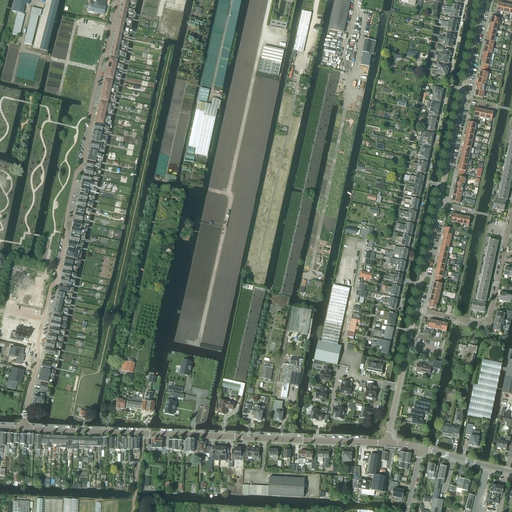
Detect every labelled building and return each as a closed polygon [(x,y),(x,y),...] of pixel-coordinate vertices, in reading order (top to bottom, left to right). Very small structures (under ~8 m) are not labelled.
[(12,35),(11,41),(17,42),(19,36),(24,14),(22,14),(24,4),(28,5),(29,0),(14,0),(11,11),(17,13),(15,24),(13,31),(12,35)] [(51,0),(49,12),(40,49),(46,51),(54,22),(59,0),(51,0)] [(93,14),(93,13),(104,15),(105,7),(104,7),(106,0),(105,0),(97,0),(97,2),(95,2),(95,5),(91,4),(92,1),(90,1),(89,6),(87,12),(93,14)] [(340,0),(334,0),(328,30),(344,33),(350,2),(340,0)] [(32,8),(30,14),(31,14),(38,16),(40,16),(41,10),(32,8)] [(450,17),(458,19),(459,18),(460,18),(460,16),(459,15),(460,13),(445,9),(444,12),(448,13),(451,13),(450,17)] [(303,52),(312,13),(302,11),(300,23),(294,50),(303,52)] [(31,15),(24,44),(31,45),(38,16),(31,14),(31,15)] [(490,20),(489,23),(490,23),(498,25),(500,25),(500,23),(500,22),(500,21),(499,21),(499,19),(496,18),(491,17),(491,20),(490,20)] [(117,19),(116,24),(120,25),(120,27),(123,28),(124,23),(127,24),(128,22),(117,19)] [(442,21),(441,24),(457,27),(457,25),(458,24),(459,23),(458,22),(458,21),(450,19),(449,23),(442,21)] [(116,24),(115,31),(128,34),(128,32),(126,32),(123,31),(123,28),(120,27),(120,25),(116,24)] [(441,24),(441,27),(448,28),(447,32),(455,34),(455,33),(457,32),(457,31),(456,30),(457,27),(441,24)] [(439,37),(438,39),(453,42),(454,39),(455,39),(456,37),(455,36),(447,34),(446,38),(445,38),(439,37)] [(365,39),(363,52),(366,52),(373,54),(376,41),(365,39)] [(444,47),(452,48),(453,47),(454,46),(453,45),(453,42),(438,39),(438,41),(441,42),(445,43),(444,47)] [(264,46),(259,71),(278,76),(284,51),(264,46)] [(485,47),(484,53),(491,54),(494,55),(495,52),(496,49),(493,49),(485,47)] [(439,54),(438,56),(450,59),(450,56),(452,55),(452,54),(451,53),(451,52),(443,51),(442,55),(439,54)] [(441,63),(448,65),(449,64),(450,64),(450,62),(449,61),(450,59),(438,56),(438,58),(436,63),(440,64),(441,63)] [(109,58),(108,64),(116,65),(116,66),(119,66),(123,67),(123,65),(121,65),(116,64),(117,60),(109,58)] [(431,72),(431,74),(431,75),(432,76),(433,77),(438,78),(438,75),(446,77),(446,76),(447,75),(448,73),(447,72),(448,67),(438,65),(437,70),(436,69),(435,69),(434,70),(432,70),(432,71),(431,72)] [(480,72),(479,78),(487,80),(488,73),(487,73),(481,72),(480,72)] [(201,88),(198,101),(207,103),(210,90),(201,88)] [(435,91),(434,95),(443,97),(444,93),(443,93),(443,90),(434,88),(434,91),(435,91)] [(102,90),(101,95),(115,98),(115,96),(112,95),(112,96),(109,95),(110,92),(102,90)] [(476,91),(475,97),(482,99),(484,92),(476,91)] [(432,101),(440,103),(441,100),(442,100),(443,97),(434,95),(433,99),(432,98),(432,101)] [(206,104),(197,148),(195,154),(207,156),(217,109),(219,110),(221,101),(213,99),(211,105),(207,104),(206,104)] [(100,102),(98,107),(106,109),(109,110),(111,111),(112,108),(110,107),(110,108),(106,108),(107,104),(100,102)] [(198,102),(189,146),(197,148),(206,104),(198,102)] [(432,106),(431,109),(440,111),(440,108),(440,105),(431,103),(431,105),(432,106)] [(428,116),(437,117),(438,115),(439,115),(440,111),(431,109),(430,114),(429,114),(428,116)] [(421,120),(420,122),(435,126),(436,123),(437,123),(438,121),(437,120),(437,119),(429,118),(428,122),(421,120)] [(426,130),(434,132),(434,131),(435,131),(436,131),(436,129),(435,128),(435,126),(420,122),(420,124),(423,125),(422,125),(427,126),(426,130)] [(422,132),(420,138),(433,141),(434,137),(433,137),(433,134),(425,132),(422,132)] [(420,138),(419,144),(422,145),(431,147),(431,144),(432,144),(433,141),(420,138)] [(91,142),(89,148),(97,150),(96,151),(103,152),(104,150),(100,149),(101,144),(91,142)] [(422,149),(421,153),(430,155),(431,151),(430,151),(431,149),(422,147),(421,149),(422,149)] [(89,150),(88,155),(103,159),(103,156),(97,155),(97,152),(89,150)] [(419,159),(428,161),(428,159),(429,159),(430,155),(421,153),(420,157),(419,157),(419,159)] [(417,173),(425,174),(426,174),(427,171),(426,171),(426,169),(412,166),(409,166),(409,168),(412,169),(418,170),(417,173)] [(511,174),(504,173),(502,182),(510,184),(511,175),(511,174)] [(457,177),(456,184),(464,185),(465,179),(464,179),(457,177)] [(407,178),(407,181),(409,182),(415,183),(414,185),(422,187),(423,186),(423,184),(423,183),(423,182),(409,179),(407,178)] [(502,182),(500,191),(509,192),(510,184),(502,182)] [(405,189),(404,192),(407,192),(412,193),(412,196),(420,198),(420,197),(420,196),(421,195),(421,194),(421,192),(407,189),(407,190),(405,189)] [(500,191),(498,202),(500,202),(505,203),(506,201),(507,201),(508,197),(509,192),(500,191)] [(453,196),(452,202),(460,204),(461,198),(453,196)] [(409,209),(417,211),(417,210),(418,209),(418,207),(418,205),(402,202),(401,202),(401,204),(404,205),(410,206),(409,209)] [(399,214),(398,217),(399,217),(407,218),(407,221),(414,223),(415,222),(415,220),(415,219),(416,217),(402,214),(400,214),(399,214)] [(397,227),(396,229),(398,230),(404,231),(404,234),(412,236),(412,235),(412,234),(413,233),(412,232),(413,230),(399,227),(397,227)] [(72,228),(70,234),(82,236),(82,237),(84,238),(85,234),(79,233),(80,230),(72,228)] [(401,246),(409,248),(409,247),(410,247),(410,245),(410,244),(410,242),(396,240),(396,242),(402,244),(401,246)] [(489,245),(488,248),(496,250),(498,243),(498,242),(490,240),(489,245)] [(391,249),(390,252),(391,252),(407,255),(408,253),(409,251),(408,250),(409,250),(401,248),(394,247),(394,249),(392,249),(391,249)] [(488,248),(479,292),(487,294),(496,250),(488,248)] [(67,250),(65,257),(77,260),(78,256),(79,251),(72,250),(72,251),(67,250)] [(390,252),(389,258),(390,258),(392,258),(393,255),(399,256),(398,259),(406,260),(407,259),(407,258),(407,257),(407,255),(391,252),(390,252)] [(390,261),(389,264),(405,267),(405,266),(406,265),(406,264),(406,263),(406,262),(398,260),(390,259),(390,261)] [(388,264),(387,266),(388,267),(390,267),(392,268),(396,270),(396,271),(403,273),(404,272),(404,271),(405,270),(404,269),(405,267),(389,264),(388,264)] [(393,284),(401,285),(401,284),(402,284),(402,282),(402,280),(385,276),(384,276),(384,279),(387,280),(394,281),(393,284)] [(434,283),(433,289),(440,291),(442,284),(440,284),(434,283)] [(334,285),(321,342),(337,346),(350,289),(334,285)] [(390,296),(398,298),(398,297),(399,296),(399,295),(399,294),(399,292),(382,289),(382,291),(391,293),(390,296)] [(479,292),(476,303),(479,304),(484,305),(485,302),(487,295),(487,294),(479,292)] [(436,310),(438,303),(430,301),(428,308),(436,310)] [(388,309),(395,310),(396,310),(396,309),(396,307),(396,306),(396,305),(383,302),(382,305),(388,306),(388,309)] [(55,304),(54,309),(67,312),(67,309),(61,308),(61,305),(62,304),(55,303),(55,304)] [(293,307),(289,332),(308,335),(312,310),(293,307)] [(497,312),(495,318),(503,320),(505,314),(507,315),(508,311),(501,310),(501,313),(497,312)] [(387,325),(394,327),(395,321),(378,317),(378,319),(387,321),(387,325)] [(495,318),(494,324),(505,327),(502,326),(503,320),(495,318)] [(492,330),(500,332),(501,328),(507,330),(508,327),(505,327),(494,324),(492,330)] [(11,332),(9,339),(21,342),(22,338),(28,339),(28,340),(30,331),(29,331),(17,328),(16,328),(15,333),(11,332)] [(384,335),(384,339),(391,341),(392,335),(382,333),(379,332),(379,334),(384,335)] [(373,342),(372,345),(377,346),(389,349),(391,343),(377,340),(376,343),(373,342)] [(46,343),(45,347),(45,348),(53,349),(54,345),(57,345),(58,343),(47,341),(47,342),(46,343)] [(321,342),(320,342),(318,341),(314,360),(337,365),(341,346),(337,346),(321,342)] [(372,345),(371,347),(376,348),(382,349),(381,353),(388,355),(389,349),(377,346),(372,345)] [(461,350),(460,355),(460,354),(468,356),(465,367),(470,368),(474,353),(475,353),(476,353),(477,347),(470,345),(469,349),(465,348),(466,346),(460,345),(459,349),(461,350)] [(10,348),(9,353),(14,354),(13,357),(16,358),(15,363),(21,365),(21,361),(22,362),(24,356),(22,355),(21,355),(21,354),(22,354),(23,349),(12,346),(12,349),(10,348)] [(45,349),(44,354),(57,356),(58,357),(58,356),(59,352),(58,351),(45,349)] [(502,392),(502,393),(511,394),(511,360),(509,359),(502,392)] [(183,360),(180,374),(189,376),(192,362),(183,360)] [(467,416),(468,416),(490,420),(502,364),(483,360),(477,385),(474,384),(467,416)] [(134,364),(131,363),(123,361),(121,371),(132,374),(134,364)] [(367,370),(382,374),(383,365),(377,364),(369,362),(367,370)] [(418,364),(416,372),(429,375),(431,367),(440,369),(442,363),(438,362),(438,364),(428,362),(427,366),(423,365),(418,364)] [(283,364),(280,383),(283,383),(281,397),(287,398),(289,384),(299,386),(302,367),(297,366),(290,365),(283,364)] [(322,371),(321,371),(320,379),(330,381),(331,373),(330,373),(331,370),(330,370),(331,367),(324,365),(322,371)] [(263,367),(261,378),(271,380),(271,376),(269,375),(270,368),(263,367)] [(8,380),(6,388),(15,390),(17,382),(21,383),(24,370),(11,368),(8,380)] [(38,381),(47,383),(49,377),(39,375),(38,378),(38,381)] [(223,381),(222,388),(239,392),(241,385),(232,383),(223,381)] [(350,394),(352,387),(351,386),(351,384),(350,384),(350,383),(343,382),(343,385),(342,385),(341,388),(340,389),(340,390),(340,391),(340,392),(350,394)] [(47,391),(48,384),(40,383),(39,389),(47,391)] [(365,396),(375,398),(377,390),(376,390),(376,387),(375,387),(375,386),(368,385),(368,388),(367,388),(365,396)] [(317,390),(316,398),(326,400),(327,392),(326,392),(327,389),(320,387),(320,388),(319,388),(318,390),(317,390)] [(31,405),(32,407),(34,408),(34,407),(35,406),(40,408),(40,407),(41,407),(41,406),(41,405),(43,405),(43,404),(44,401),(42,401),(44,395),(40,394),(40,397),(37,397),(38,395),(33,394),(33,397),(32,397),(32,398),(33,398),(32,401),(31,402),(32,402),(31,405)] [(120,409),(124,409),(126,396),(122,395),(122,398),(123,399),(123,400),(116,399),(116,402),(116,404),(115,409),(117,410),(118,410),(119,409),(120,409)] [(126,407),(133,408),(134,399),(127,398),(126,407)] [(134,399),(133,408),(141,409),(142,400),(138,399),(134,399)] [(411,410),(410,418),(412,419),(411,423),(413,423),(417,424),(423,426),(424,422),(422,421),(424,413),(428,414),(431,401),(424,400),(420,399),(419,403),(416,402),(415,403),(414,411),(411,410)] [(216,407),(215,412),(216,412),(218,412),(218,413),(225,415),(226,408),(233,409),(234,403),(228,402),(221,400),(219,408),(217,407),(216,407)] [(167,401),(165,413),(173,415),(174,410),(175,410),(174,410),(175,407),(176,407),(175,407),(176,402),(167,401)] [(274,401),(273,411),(276,411),(274,421),(275,421),(276,422),(277,422),(278,422),(281,422),(283,409),(282,409),(280,409),(280,410),(278,410),(278,408),(279,407),(280,403),(280,402),(274,401)] [(250,410),(251,404),(244,403),(243,414),(247,414),(248,409),(250,410)] [(255,414),(254,419),(261,421),(263,412),(264,412),(265,407),(260,406),(260,408),(256,407),(256,410),(253,410),(252,413),(255,414)] [(371,409),(363,407),(360,417),(368,419),(369,418),(375,420),(377,411),(370,410),(371,409)] [(333,415),(333,416),(336,417),(335,418),(343,420),(345,410),(338,408),(337,409),(334,408),(333,415)] [(310,419),(318,421),(318,420),(322,420),(323,413),(322,413),(323,412),(320,412),(320,411),(313,409),(310,419)] [(441,431),(444,432),(443,437),(447,438),(447,436),(448,436),(450,424),(443,423),(441,431)] [(447,436),(447,438),(452,439),(452,436),(458,437),(461,427),(450,425),(450,424),(448,436),(447,436)] [(467,424),(465,434),(470,435),(470,436),(471,436),(470,440),(469,440),(470,440),(469,445),(468,445),(469,445),(473,446),(477,447),(479,437),(478,437),(479,432),(474,431),(472,431),(473,425),(467,424)] [(497,448),(503,449),(504,449),(506,449),(506,450),(507,443),(509,443),(509,444),(510,437),(506,436),(505,442),(498,441),(497,448)] [(157,454),(157,449),(162,449),(162,454),(166,454),(166,453),(166,448),(162,448),(162,439),(158,439),(157,438),(155,438),(154,439),(153,439),(153,441),(152,441),(152,445),(148,445),(147,451),(150,452),(150,453),(157,454)] [(173,450),(173,451),(184,451),(184,454),(185,454),(185,448),(186,441),(181,441),(178,441),(177,440),(175,440),(174,441),(173,450)] [(186,448),(185,448),(185,454),(187,454),(187,453),(190,453),(190,452),(193,452),(193,453),(197,453),(197,447),(194,446),(194,441),(189,440),(189,442),(187,442),(186,448)] [(209,465),(209,469),(212,469),(212,463),(212,461),(219,461),(219,448),(217,447),(214,446),(214,447),(213,447),(213,455),(212,455),(212,454),(209,454),(209,458),(209,463),(209,465)] [(244,459),(244,452),(244,451),(241,451),(241,448),(235,448),(235,452),(232,452),(232,460),(238,460),(238,457),(241,458),(241,457),(244,458),(244,459)] [(244,452),(244,459),(246,459),(247,457),(255,457),(255,459),(259,459),(260,449),(247,449),(247,452),(244,452)] [(269,457),(275,457),(274,460),(277,460),(277,457),(278,457),(278,450),(278,451),(275,451),(275,450),(269,450),(269,457)] [(324,458),(324,467),(328,468),(329,453),(322,452),(322,451),(318,451),(317,462),(323,462),(323,458),(324,458)] [(313,452),(306,452),(306,460),(305,460),(305,463),(311,464),(311,469),(315,469),(315,460),(312,460),(313,452)] [(348,465),(348,461),(351,462),(351,454),(347,454),(347,452),(343,452),(343,453),(343,461),(344,461),(344,465),(348,465)] [(398,469),(403,470),(406,453),(400,452),(399,462),(398,469)] [(406,453),(403,470),(407,470),(408,464),(410,464),(411,454),(406,453)] [(354,481),(353,488),(357,489),(362,490),(361,494),(374,496),(374,491),(384,493),(387,478),(377,476),(380,457),(371,455),(370,455),(367,475),(374,476),(372,483),(370,483),(366,482),(364,481),(363,481),(359,481),(354,481)] [(429,464),(428,472),(427,474),(432,475),(431,477),(436,478),(437,472),(434,472),(436,465),(429,464)] [(436,478),(434,488),(440,490),(441,485),(441,484),(440,484),(441,479),(444,480),(447,467),(440,466),(438,479),(436,478)] [(269,486),(249,485),(249,494),(249,495),(304,498),(304,479),(270,477),(269,486)] [(468,492),(470,482),(459,479),(457,487),(450,486),(449,491),(456,493),(456,492),(456,489),(468,492)] [(402,499),(404,491),(397,490),(398,483),(390,482),(389,491),(393,492),(392,497),(397,498),(396,500),(397,501),(400,502),(401,501),(402,499)] [(498,486),(495,503),(498,504),(499,499),(499,496),(499,494),(502,494),(504,487),(503,487),(503,486),(500,485),(500,486),(498,486)] [(430,511),(440,511),(442,508),(443,501),(438,500),(439,492),(434,491),(432,499),(433,499),(433,503),(430,511)] [(469,495),(465,509),(470,510),(471,509),(474,496),(469,495)] [(13,501),(12,511),(28,511),(29,501),(13,501)]
